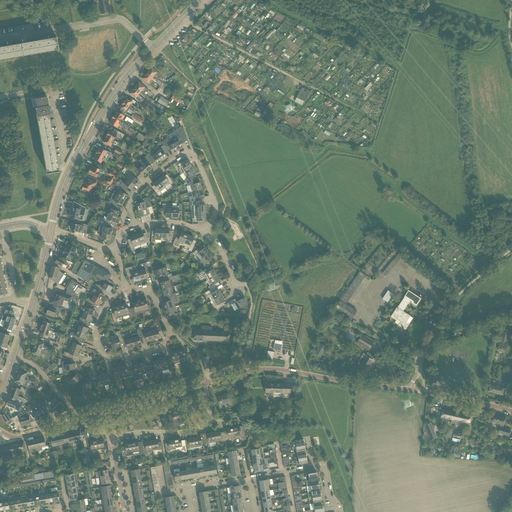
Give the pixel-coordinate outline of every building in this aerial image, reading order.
[(106,0),(88,0),(88,1),(93,1),(94,7),(100,6),(101,13),(109,12),(106,0)] [(0,60),(59,50),(57,39),(0,49),(0,48),(0,60)] [(151,67),(148,71),(154,76),(158,80),(160,78),(161,76),(151,67)] [(148,71),(145,75),(155,83),(156,82),(158,80),(154,76),(148,71)] [(155,83),(145,75),(142,79),(146,82),(152,87),(155,83)] [(139,82),(136,86),(141,91),(144,93),(146,92),(147,93),(149,91),(139,82)] [(136,86),(132,90),(138,95),(140,93),(144,96),(144,97),(147,99),(149,97),(148,96),(146,95),(144,93),(141,91),(136,86)] [(132,90),(129,94),(131,95),(131,96),(133,97),(139,102),(142,98),(141,97),(138,95),(132,90)] [(296,98),(295,102),(301,105),(303,102),(305,102),(310,92),(309,91),(307,94),(300,91),(296,98)] [(173,95),(169,102),(179,107),(182,101),(173,95)] [(58,171),(48,116),(47,111),(49,111),(48,106),(47,97),(34,99),(47,174),(60,171),(58,171)] [(157,102),(165,107),(167,104),(169,101),(162,97),(160,97),(157,102)] [(125,98),(123,103),(135,110),(136,108),(131,105),(133,103),(131,102),(125,98)] [(143,105),(152,111),(155,108),(145,102),(143,105)] [(123,103),(120,107),(127,111),(129,109),(133,112),(134,112),(136,114),(138,111),(135,110),(123,103)] [(117,112),(124,116),(127,111),(120,107),(117,112)] [(117,112),(113,117),(125,125),(130,128),(132,124),(125,120),(126,118),(124,116),(117,112)] [(131,117),(141,123),(143,119),(133,113),(131,117)] [(125,125),(113,117),(110,123),(117,127),(118,126),(120,128),(121,125),(124,127),(128,130),(130,128),(125,125)] [(159,121),(152,130),(154,133),(157,131),(156,129),(161,126),(160,124),(159,122),(159,121)] [(145,126),(142,132),(146,135),(148,136),(151,130),(145,127),(145,126)] [(176,130),(168,135),(172,140),(173,143),(178,150),(183,147),(181,144),(180,142),(183,140),(186,139),(181,126),(176,129),(176,130)] [(106,136),(113,140),(116,136),(119,138),(121,139),(124,135),(122,134),(118,131),(117,134),(114,132),(110,130),(107,133),(106,135),(106,136)] [(136,137),(143,142),(146,138),(138,133),(136,137)] [(106,136),(103,142),(107,144),(110,146),(112,143),(115,145),(117,142),(113,140),(106,136)] [(161,142),(163,145),(167,150),(170,148),(173,154),(175,152),(176,152),(177,152),(176,151),(178,150),(173,143),(172,140),(169,142),(167,139),(161,142)] [(158,149),(155,151),(157,153),(162,161),(167,157),(165,154),(164,152),(167,150),(163,145),(158,149)] [(98,149),(96,153),(97,153),(108,159),(110,155),(111,153),(103,149),(100,148),(99,149),(98,149)] [(148,154),(146,155),(147,157),(148,158),(151,162),(154,159),(155,161),(157,164),(162,161),(157,153),(155,151),(155,150),(150,154),(149,153),(148,153),(148,154)] [(108,159),(97,153),(95,156),(94,157),(94,158),(94,159),(97,160),(97,161),(101,163),(103,160),(106,162),(108,159)] [(144,163),(142,165),(148,172),(152,168),(150,165),(148,164),(151,162),(148,158),(147,157),(142,161),(144,163)] [(181,170),(183,173),(192,167),(189,162),(183,165),(180,160),(174,163),(179,171),(181,170)] [(137,165),(132,170),(136,174),(139,172),(143,176),(145,175),(146,175),(145,174),(148,172),(142,165),(139,167),(137,165)] [(93,175),(99,178),(101,174),(99,173),(99,172),(103,173),(104,171),(93,166),(95,167),(94,168),(91,167),(90,169),(89,169),(88,171),(89,172),(88,172),(92,174),(92,175),(93,175)] [(185,180),(186,183),(192,180),(197,178),(194,174),(196,173),(192,167),(183,173),(186,179),(185,180)] [(132,175),(128,180),(135,185),(137,183),(137,184),(138,183),(137,182),(139,181),(134,177),(136,174),(132,170),(129,173),(132,175)] [(108,179),(106,183),(110,185),(118,175),(110,171),(108,175),(111,177),(109,179),(108,179)] [(163,175),(158,180),(165,188),(170,184),(172,185),(174,183),(170,178),(168,180),(163,175)] [(188,193),(191,192),(202,189),(200,183),(200,182),(198,183),(197,178),(192,180),(186,183),(187,186),(186,186),(188,193)] [(82,189),(82,190),(82,191),(85,192),(86,191),(90,193),(92,187),(92,186),(95,187),(97,182),(96,182),(97,182),(96,182),(93,181),(89,179),(88,179),(87,182),(85,181),(84,185),(83,185),(83,186),(82,186),(82,188),(82,189)] [(124,180),(119,186),(124,189),(127,186),(131,190),(135,185),(128,180),(126,182),(124,180)] [(165,188),(158,180),(153,184),(153,183),(154,185),(157,189),(155,191),(159,196),(162,194),(160,192),(165,188)] [(114,191),(113,194),(125,200),(126,198),(127,198),(127,197),(128,195),(122,192),(124,189),(119,186),(117,184),(115,185),(118,187),(116,192),(114,191)] [(192,196),(188,197),(190,202),(192,202),(198,201),(197,197),(202,196),(204,195),(203,195),(202,189),(191,192),(192,196)] [(113,194),(109,203),(115,206),(117,203),(122,206),(125,200),(113,194)] [(147,198),(138,200),(139,202),(140,203),(139,203),(136,204),(138,211),(149,207),(151,207),(153,206),(147,198)] [(69,217),(69,218),(83,221),(86,208),(73,201),(73,202),(74,202),(72,207),(72,209),(71,209),(72,210),(72,212),(71,211),(69,217)] [(194,205),(194,212),(205,212),(205,205),(198,205),(198,201),(192,202),(192,205),(194,205)] [(110,211),(109,214),(117,217),(118,214),(119,215),(119,213),(118,213),(119,211),(114,209),(115,206),(109,203),(107,210),(110,211)] [(166,217),(172,217),(172,206),(166,206),(166,204),(162,204),(162,210),(165,210),(165,215),(165,217),(166,217)] [(172,206),(172,217),(179,217),(179,215),(180,215),(182,215),(182,204),(179,204),(179,206),(176,206),(176,204),(172,204),(172,206)] [(149,207),(138,211),(140,217),(144,216),(144,218),(145,222),(151,221),(150,220),(154,219),(153,213),(151,214),(149,207)] [(205,212),(194,212),(194,218),(192,218),(192,222),(199,222),(199,218),(203,218),(206,218),(205,218),(205,212)] [(97,221),(102,222),(108,224),(108,223),(109,220),(115,223),(117,217),(109,214),(107,217),(104,216),(103,218),(99,217),(97,221)] [(88,225),(80,223),(75,222),(75,224),(72,223),(71,229),(78,231),(78,232),(86,234),(87,228),(88,225)] [(102,233),(111,235),(112,232),(113,231),(112,231),(113,229),(107,228),(108,224),(102,222),(101,226),(99,226),(98,232),(102,233)] [(155,240),(162,240),(162,229),(156,229),(155,229),(155,230),(155,236),(152,236),(151,242),(155,242),(155,240)] [(162,229),(162,240),(166,240),(166,244),(172,244),(172,236),(168,236),(169,231),(169,229),(168,229),(168,230),(162,229)] [(142,232),(136,234),(140,245),(146,243),(147,244),(150,243),(148,237),(145,239),(143,233),(142,232)] [(174,242),(173,244),(177,246),(178,247),(179,244),(183,246),(185,242),(188,236),(182,233),(182,232),(181,234),(179,239),(176,237),(174,242)] [(140,245),(136,234),(130,237),(130,238),(132,244),(129,245),(132,251),(135,249),(134,247),(140,245)] [(183,246),(182,247),(187,250),(189,250),(191,252),(192,250),(194,246),(191,244),(193,240),(194,238),(188,236),(185,242),(183,246)] [(62,256),(70,260),(71,258),(72,258),(74,254),(73,254),(76,249),(74,247),(74,246),(73,245),(72,245),(71,246),(68,244),(66,249),(65,249),(63,253),(62,256)] [(196,255),(200,260),(209,252),(205,248),(205,247),(203,248),(199,252),(197,249),(192,253),(195,256),(196,255)] [(209,252),(200,260),(205,265),(203,266),(205,269),(210,264),(208,262),(212,259),(214,257),(213,257),(209,252)] [(56,261),(55,262),(67,269),(69,267),(66,266),(68,264),(64,262),(64,261),(62,260),(57,257),(57,259),(56,258),(55,260),(56,261)] [(83,264),(80,268),(92,275),(106,283),(111,275),(85,260),(83,264)] [(141,267),(137,268),(141,280),(147,278),(146,275),(145,270),(148,270),(146,263),(143,264),(141,264),(141,267)] [(49,279),(58,284),(63,274),(58,271),(59,268),(52,266),(48,277),(50,277),(49,279)] [(132,267),(125,269),(127,275),(132,274),(134,282),(141,280),(137,268),(133,269),(132,267)] [(165,278),(167,278),(172,276),(171,273),(168,274),(166,267),(155,271),(156,277),(164,275),(165,278)] [(73,268),(71,272),(76,275),(89,283),(90,280),(92,275),(80,268),(78,272),(73,268)] [(200,273),(198,274),(200,279),(204,276),(207,280),(216,275),(213,269),(214,269),(213,269),(212,270),(207,272),(206,270),(204,270),(201,272),(200,273)] [(360,272),(356,277),(340,301),(339,301),(334,309),(351,320),(356,311),(345,304),(365,276),(360,272)] [(160,283),(162,290),(174,286),(172,280),(175,279),(175,281),(178,280),(177,275),(172,276),(167,278),(168,281),(160,283)] [(208,287),(210,290),(211,290),(215,287),(214,284),(220,281),(220,280),(219,281),(216,275),(207,280),(210,286),(208,287)] [(70,281),(65,288),(73,293),(79,296),(81,298),(86,289),(78,285),(79,284),(70,280),(70,281)] [(100,284),(99,286),(101,287),(103,289),(104,289),(105,290),(109,292),(112,287),(108,285),(104,282),(102,285),(100,284)] [(166,296),(167,298),(177,296),(179,295),(178,292),(176,293),(174,286),(162,290),(164,296),(166,296)] [(93,291),(91,294),(92,295),(93,295),(102,300),(104,296),(101,294),(98,292),(94,289),(93,291)] [(210,297),(212,301),(221,295),(218,290),(218,289),(212,293),(211,290),(210,290),(205,293),(208,298),(210,297)] [(402,327),(402,328),(403,328),(405,329),(408,325),(405,324),(409,316),(402,312),(409,301),(416,305),(416,306),(421,299),(408,290),(408,291),(397,308),(397,307),(397,308),(391,317),(396,320),(398,317),(402,319),(398,325),(402,327)] [(382,299),(387,303),(393,294),(388,291),(382,299)] [(51,299),(50,302),(51,302),(50,302),(55,304),(58,305),(61,299),(74,304),(73,307),(75,308),(76,304),(79,297),(79,296),(73,293),(72,296),(62,293),(58,292),(56,297),(53,296),(51,299)] [(85,297),(84,299),(91,304),(92,305),(94,303),(98,305),(102,300),(93,295),(91,299),(89,297),(88,299),(85,297)] [(221,295),(212,301),(214,304),(212,305),(215,310),(220,307),(219,304),(223,302),(225,301),(225,300),(224,301),(221,295)] [(168,301),(162,303),(163,310),(175,307),(174,303),(178,302),(177,296),(167,298),(168,301)] [(233,304),(234,303),(238,309),(248,303),(247,303),(244,298),(244,297),(242,298),(238,301),(236,298),(231,301),(228,303),(229,306),(231,305),(233,304)] [(146,299),(139,301),(142,313),(148,311),(149,311),(150,314),(153,313),(151,306),(148,307),(146,299)] [(134,311),(131,311),(133,317),(133,318),(137,318),(136,315),(142,313),(139,301),(132,303),(134,311)] [(82,312),(84,313),(93,316),(95,311),(91,309),(92,306),(86,302),(84,306),(83,306),(82,307),(81,308),(81,309),(81,311),(82,312)] [(126,303),(119,305),(123,317),(129,315),(130,318),(133,317),(131,311),(131,310),(128,311),(126,303)] [(123,317),(119,305),(113,307),(115,315),(112,316),(114,322),(117,322),(116,319),(123,317)] [(46,314),(51,316),(54,317),(56,314),(59,315),(60,312),(62,313),(64,309),(53,306),(55,306),(53,310),(48,308),(46,314)] [(175,307),(163,310),(165,317),(169,316),(170,319),(174,317),(181,315),(180,312),(177,313),(175,307)] [(14,324),(16,319),(15,319),(15,318),(12,317),(14,312),(5,309),(1,320),(14,324)] [(80,317),(79,321),(86,324),(87,320),(91,322),(93,316),(84,313),(82,318),(80,317)] [(0,329),(5,331),(6,328),(11,330),(13,327),(14,324),(1,320),(0,323),(0,329)] [(77,320),(75,326),(78,327),(77,331),(86,334),(88,328),(84,327),(86,324),(79,321),(77,320)] [(43,321),(41,327),(49,330),(53,332),(53,329),(50,328),(51,324),(43,321)] [(55,324),(67,329),(68,326),(56,321),(55,324)] [(156,326),(150,328),(153,340),(160,338),(158,330),(161,330),(159,323),(156,324),(156,326)] [(193,340),(228,342),(230,332),(211,331),(212,326),(201,326),(201,330),(194,330),(193,340)] [(41,327),(39,333),(44,335),(52,338),(53,335),(57,337),(58,336),(56,333),(53,331),(53,332),(49,330),(41,327)] [(140,330),(141,335),(144,334),(146,342),(153,340),(150,328),(143,330),(143,327),(139,328),(140,330)] [(503,328),(499,346),(506,347),(510,330),(503,328)] [(0,332),(1,333),(0,335),(0,338),(8,341),(10,336),(4,334),(5,331),(0,329),(0,332)] [(137,333),(131,335),(134,347),(141,345),(139,337),(141,336),(141,335),(140,330),(137,330),(137,333)] [(69,337),(71,338),(79,341),(80,338),(84,339),(86,334),(77,331),(76,333),(72,332),(70,333),(69,337)] [(115,335),(110,337),(114,348),(120,346),(120,344),(118,339),(121,338),(120,335),(119,331),(114,333),(115,335)] [(120,335),(121,338),(122,342),(125,341),(127,349),(134,347),(131,335),(124,337),(124,334),(120,335)] [(357,343),(368,350),(373,342),(361,335),(357,343)] [(60,337),(58,343),(50,340),(48,344),(59,350),(63,338),(60,337)] [(72,345),(71,348),(80,352),(82,346),(78,345),(79,341),(71,338),(69,344),(72,345)] [(36,341),(34,347),(47,351),(48,348),(42,346),(44,343),(36,341)] [(314,354),(321,357),(326,346),(319,343),(314,354)] [(47,351),(34,347),(32,353),(39,356),(40,353),(46,354),(45,356),(50,358),(49,352),(47,352),(47,351)] [(80,352),(71,348),(69,354),(64,352),(63,355),(73,359),(74,356),(78,357),(80,352)] [(184,349),(177,351),(180,362),(186,361),(187,363),(191,363),(189,356),(186,357),(184,349)] [(169,361),(170,364),(171,368),(174,367),(173,364),(180,362),(177,351),(170,353),(172,360),(169,361)] [(357,370),(354,374),(362,378),(373,360),(372,360),(374,356),(370,354),(367,352),(366,355),(364,358),(363,359),(361,358),(355,368),(357,369),(357,370)] [(165,357),(158,359),(162,371),(168,369),(169,372),(172,371),(171,368),(170,364),(167,365),(165,357)] [(154,368),(151,369),(153,376),(156,375),(155,373),(162,371),(158,359),(152,361),(154,368)] [(61,362),(62,368),(62,373),(69,372),(69,370),(75,369),(74,363),(70,364),(70,361),(61,362)] [(147,366),(146,361),(139,363),(142,375),(146,374),(147,377),(148,378),(153,376),(151,369),(150,365),(147,366)] [(54,363),(47,369),(50,372),(56,366),(57,365),(54,363)] [(134,372),(131,373),(133,379),(133,381),(137,380),(136,379),(143,377),(142,375),(139,363),(132,365),(134,372)] [(126,365),(119,367),(122,379),(129,377),(130,380),(133,379),(131,372),(128,373),(126,365)] [(114,376),(112,377),(113,384),(117,383),(116,380),(122,379),(119,367),(112,369),(114,376)] [(27,373),(19,371),(17,376),(30,381),(32,382),(33,383),(34,386),(38,383),(35,379),(31,378),(26,376),(27,373)] [(67,379),(66,380),(71,384),(73,381),(76,384),(78,381),(82,377),(77,373),(73,377),(71,375),(67,379)] [(107,374),(101,375),(104,386),(105,386),(106,390),(109,389),(110,390),(115,389),(114,385),(113,384),(112,377),(108,378),(107,376),(107,374)] [(99,387),(104,386),(101,375),(96,377),(97,381),(93,382),(95,389),(99,388),(99,387)] [(17,376),(15,382),(19,383),(22,384),(22,385),(25,386),(26,387),(28,383),(29,384),(29,383),(30,381),(17,376)] [(82,383),(82,388),(82,393),(88,393),(88,388),(92,388),(91,378),(85,379),(86,383),(82,383)] [(280,391),(280,384),(265,384),(265,393),(267,393),(267,396),(273,396),(273,393),(278,393),(278,391),(280,391)] [(291,384),(280,384),(280,391),(278,391),(278,393),(290,393),(291,384)] [(491,385),(490,387),(489,392),(503,395),(505,388),(491,385)] [(13,386),(9,397),(14,399),(16,399),(19,401),(23,402),(24,399),(18,396),(20,389),(19,389),(18,388),(13,386)] [(228,403),(229,406),(232,405),(228,393),(218,397),(220,406),(228,403)] [(55,407),(52,409),(53,410),(58,416),(62,414),(62,413),(66,409),(56,397),(52,400),(57,405),(55,407)] [(21,404),(16,403),(8,400),(6,406),(18,411),(21,404)] [(40,408),(48,403),(45,400),(38,405),(40,408)] [(26,408),(23,403),(20,410),(24,416),(20,418),(21,422),(20,423),(21,425),(22,425),(22,426),(31,423),(30,422),(35,421),(29,412),(26,408)] [(38,405),(37,406),(33,409),(29,412),(35,421),(36,422),(39,419),(42,417),(43,420),(50,418),(48,413),(48,411),(44,413),(43,413),(40,409),(40,408),(38,405)] [(441,414),(440,418),(451,420),(450,423),(454,424),(456,412),(442,409),(441,414)] [(172,414),(168,415),(169,421),(173,421),(173,420),(175,426),(181,424),(184,423),(183,419),(183,417),(182,411),(177,412),(176,413),(175,412),(172,413),(172,414)] [(456,412),(454,424),(457,425),(458,422),(469,424),(471,415),(456,412)] [(498,433),(509,436),(511,430),(503,428),(506,418),(494,415),(492,422),(501,425),(498,433)] [(436,438),(432,429),(430,423),(425,425),(431,440),(436,438)] [(239,426),(233,427),(235,439),(241,438),(241,439),(242,440),(243,440),(244,440),(245,440),(245,439),(246,439),(246,438),(246,437),(246,436),(245,436),(245,435),(244,435),(243,428),(239,429),(239,426)] [(227,431),(223,432),(224,433),(225,440),(228,440),(229,440),(235,439),(233,427),(226,429),(227,431)] [(79,430),(64,434),(50,437),(51,441),(51,442),(52,447),(66,443),(67,445),(68,447),(70,448),(71,448),(73,448),(75,448),(77,447),(78,447),(81,444),(81,442),(82,441),(82,440),(79,430)] [(454,430),(452,441),(459,443),(462,432),(454,430)] [(219,431),(213,432),(215,442),(225,440),(224,433),(220,434),(220,432),(219,431)] [(207,435),(204,436),(205,444),(215,442),(213,432),(207,433),(207,435)] [(198,437),(194,438),(196,447),(205,445),(205,444),(204,436),(200,436),(198,437)] [(44,438),(36,439),(37,447),(37,448),(38,451),(42,450),(41,447),(46,446),(45,442),(44,438)] [(174,439),(176,449),(179,449),(180,450),(185,452),(186,452),(186,449),(184,440),(180,441),(180,438),(174,439)] [(184,442),(184,440),(186,449),(196,447),(194,438),(188,439),(188,441),(184,442)] [(36,439),(27,441),(28,446),(28,447),(29,450),(29,453),(38,451),(37,448),(37,447),(36,439)] [(102,439),(96,440),(98,450),(105,449),(104,441),(103,442),(102,439)] [(166,451),(176,449),(174,439),(168,440),(168,443),(164,444),(166,451)] [(294,444),(292,444),(292,447),(294,447),(304,445),(303,439),(295,440),(294,441),(294,444)] [(98,450),(96,440),(90,441),(90,444),(89,444),(90,452),(98,450)] [(157,440),(151,441),(152,451),(162,449),(161,442),(157,442),(157,440)] [(145,443),(141,444),(142,451),(142,452),(143,454),(147,454),(147,453),(148,452),(149,451),(152,451),(151,441),(148,441),(145,442),(144,442),(145,443)] [(6,446),(1,447),(1,448),(3,452),(4,456),(5,460),(13,458),(12,454),(25,451),(24,447),(23,442),(9,445),(9,446),(7,447),(6,446)] [(137,442),(131,443),(132,452),(142,451),(141,444),(137,444),(137,442)] [(132,452),(131,443),(124,444),(125,446),(120,447),(122,457),(133,455),(132,452)] [(293,453),(297,452),(305,451),(304,445),(294,447),(292,447),(293,453)] [(251,450),(252,455),(263,453),(262,446),(259,447),(259,448),(251,450)] [(50,452),(54,468),(60,466),(56,451),(50,452)] [(306,457),(298,458),(296,459),(296,461),(295,461),(296,465),(299,465),(299,464),(307,463),(306,457)] [(21,483),(35,481),(34,474),(33,470),(19,472),(21,483)] [(97,472),(99,478),(109,476),(107,470),(97,472)] [(55,471),(44,473),(45,479),(56,477),(55,471)] [(317,472),(312,473),(312,472),(305,473),(306,477),(306,480),(309,480),(318,478),(317,472)] [(70,474),(65,475),(66,482),(76,480),(79,479),(78,473),(75,474),(70,474)] [(109,476),(99,478),(100,484),(110,483),(109,476)] [(309,480),(309,482),(306,483),(306,486),(310,486),(319,484),(318,478),(309,480)] [(67,488),(69,494),(79,492),(77,486),(67,488)] [(230,488),(227,488),(228,494),(231,493),(240,492),(238,486),(230,487),(230,488)] [(63,497),(62,490),(57,491),(51,492),(53,502),(59,501),(59,498),(63,497)] [(307,492),(308,498),(321,496),(320,490),(311,492),(307,492)] [(309,504),(313,503),(322,502),(321,496),(308,498),(309,504)] [(4,498),(1,498),(2,500),(3,510),(9,509),(8,499),(8,498),(4,499),(4,498)] [(71,505),(71,508),(85,505),(84,499),(80,500),(75,501),(76,504),(71,505)]
